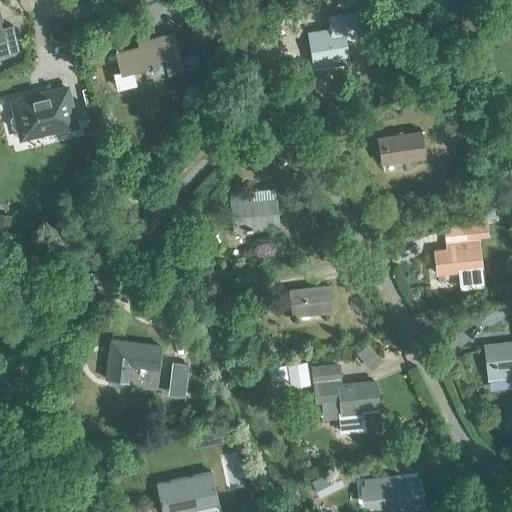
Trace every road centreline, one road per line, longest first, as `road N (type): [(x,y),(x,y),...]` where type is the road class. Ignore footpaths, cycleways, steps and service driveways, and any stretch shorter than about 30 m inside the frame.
road 1 (residential): [(265,89),(363,243),(453,428),(470,453),(511,473)]
road 2 (residential): [(19,367),(245,121),(265,89)]
road 3 (residential): [(19,367),(77,511)]
